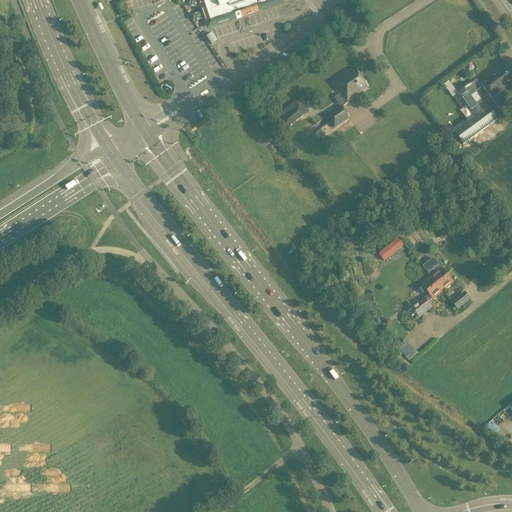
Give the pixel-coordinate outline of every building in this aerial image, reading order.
[(278,0),(197,0),(201,9),(206,23),(208,22),(210,28),(240,18),(255,13),(254,11),(279,2),(278,0)] [(474,118),(454,133),(463,145),(497,120),(493,115),(499,111),(500,112),(510,104),(502,92),(511,84),(511,73),(506,65),(479,84),(480,86),(474,90),(470,84),(457,95),(461,100),(474,118)] [(349,119),(341,107),(346,102),(367,88),(354,69),(333,84),(341,94),(334,99),(339,106),(324,117),(334,130),(349,119)] [(283,115),(277,120),(274,122),(281,132),(296,123),(309,113),(305,107),(299,100),(281,112),(283,115)] [(451,134),(445,138),(456,154),(462,149),(451,134)] [(396,233),(402,241),(408,236),(402,228),(396,233)] [(448,236),(447,232),(444,230),(440,231),(438,234),(439,238),(443,240),(446,239),(448,236)] [(381,253),(378,255),(384,262),(386,259),(398,250),(401,247),(402,246),(397,239),(381,253)] [(432,259),(422,267),(430,278),(430,277),(442,292),(452,284),(440,269),(432,259)] [(411,309),(408,311),(412,316),(415,314),(418,318),(431,308),(427,304),(442,292),(430,277),(430,278),(420,286),(428,295),(411,309)] [(456,311),(470,300),(469,299),(464,292),(450,303),(456,311)] [(392,325),(391,322),(388,319),(384,320),(382,323),(383,327),(386,329),(389,328),(392,325)] [(396,348),(408,362),(417,354),(406,340),(396,348)]
